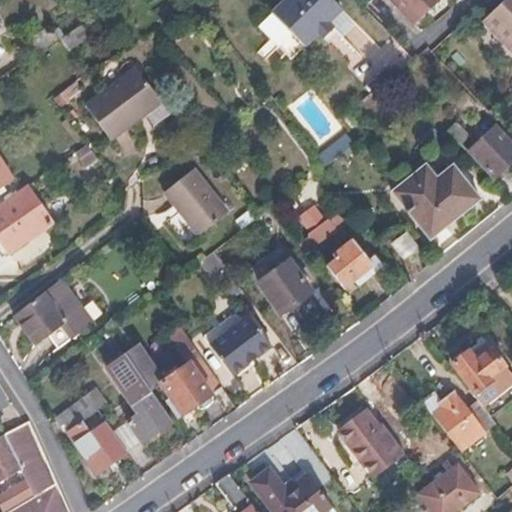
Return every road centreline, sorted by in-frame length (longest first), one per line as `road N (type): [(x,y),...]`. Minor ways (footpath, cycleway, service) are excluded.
road 1 (residential): [(133,511),(511,230)]
road 2 (residential): [(80,511),(0,355)]
